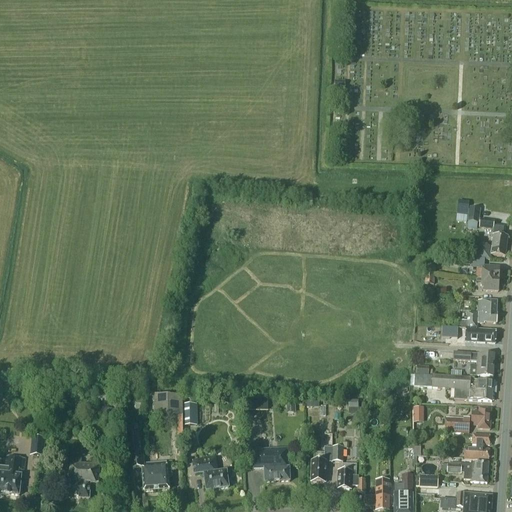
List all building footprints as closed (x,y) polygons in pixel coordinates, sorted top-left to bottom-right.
[(480,210),(468,208),(467,223),(478,224),(480,210)] [(466,223),(467,215),(457,214),(456,222),(466,223)] [(490,255),(504,257),(507,237),(503,236),(505,227),(493,226),(494,222),(480,220),(479,228),(492,230),(492,235),(491,235),(491,239),(492,239),(491,247),(476,245),(474,259),(489,261),(490,255)] [(425,266),(425,276),(434,276),(435,267),(425,266)] [(476,270),(476,279),(499,281),(499,268),(484,267),(484,270),(476,270)] [(434,276),(425,276),(424,285),(433,286),(434,276)] [(498,293),(499,281),(476,279),(476,283),(481,284),(481,289),(483,290),(482,292),(498,293)] [(466,327),(466,328),(477,329),(477,324),(484,325),(484,324),(496,324),(497,315),(496,315),(497,302),(481,301),(481,302),(478,302),(477,314),(468,313),(467,321),(459,321),(459,326),(466,327)] [(445,338),(460,338),(460,327),(445,327),(445,338)] [(495,332),(478,331),(478,329),(466,328),(465,343),(495,345),(495,332)] [(476,362),(476,366),(470,366),(469,376),(493,378),(494,356),(477,355),(471,355),(471,354),(453,353),(453,361),(470,362),(476,362)] [(429,367),(416,366),(416,375),(428,375),(429,367)] [(414,388),(454,390),(492,392),(493,382),(473,381),(474,379),(415,376),(414,388)] [(116,388),(99,387),(98,401),(115,402),(116,388)] [(491,403),(492,392),(454,390),(453,401),(491,403)] [(176,417),(183,417),(182,398),(154,396),(154,417),(176,417)] [(267,398),(243,398),(243,413),(267,413),(267,398)] [(145,399),(135,399),(135,410),(145,411),(145,399)] [(308,400),(308,422),(321,421),(321,416),(333,416),(333,405),(320,405),(320,400),(308,400)] [(348,402),(348,416),(358,416),(358,402),(348,402)] [(182,405),(183,417),(183,419),(183,427),(197,427),(197,405),(182,405)] [(287,413),(295,413),(295,405),(286,405),(287,413)] [(479,409),(479,413),(472,413),(471,426),(478,427),(478,430),(490,431),(491,410),(479,409)] [(109,431),(117,431),(118,414),(110,414),(109,431)] [(469,421),(445,420),(445,433),(469,435),(469,421)] [(132,470),(141,469),(144,469),(144,464),(142,435),(132,436),(134,455),(131,455),(132,470)] [(489,437),(473,436),(472,446),(477,446),(477,450),(464,449),(463,460),(488,461),(489,451),(486,450),(486,447),(489,447),(489,437)] [(43,458),(45,439),(31,438),(29,457),(43,458)] [(326,463),(327,463),(342,464),(343,448),(324,448),(323,454),(314,454),(313,462),(312,462),(311,483),(325,484),(326,463)] [(265,483),(290,482),(290,469),(289,469),(288,449),(252,451),(252,452),(251,452),(252,471),(264,470),(265,483)] [(6,468),(0,467),(0,494),(20,496),(22,476),(18,475),(19,470),(24,470),(25,459),(7,457),(6,468)] [(99,460),(96,460),(92,460),(92,466),(82,465),(82,459),(71,458),(69,483),(65,483),(64,499),(89,500),(90,484),(98,485),(99,460)] [(227,473),(227,472),(217,473),(216,459),(192,463),(194,476),(204,475),(206,492),(229,489),(227,473)] [(170,471),(168,471),(168,466),(167,466),(166,462),(144,464),(144,469),(141,469),(143,493),(169,491),(169,478),(170,478),(170,471)] [(471,463),(471,465),(450,463),(450,465),(441,465),(440,473),(447,473),(447,474),(461,474),(464,474),(464,481),(470,481),(470,484),(487,485),(489,464),(471,463)] [(351,491),(351,487),(358,487),(358,477),(356,477),(356,466),(342,466),(341,472),(338,472),(338,490),(351,491)] [(412,494),(412,475),(402,475),(402,479),(401,479),(401,486),(402,486),(402,495),(394,495),(393,511),(412,511),(412,494)] [(438,477),(419,476),(419,488),(437,488),(438,477)] [(389,511),(389,481),(375,481),(375,497),(364,497),(364,507),(376,507),(376,511),(389,511)] [(464,511),(490,511),(492,496),(456,494),(455,507),(465,508),(464,511)]
